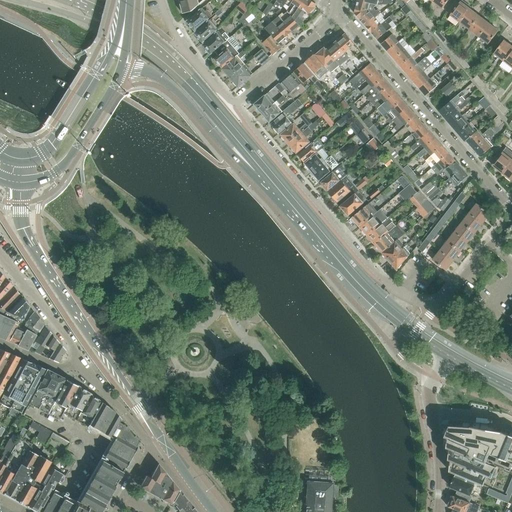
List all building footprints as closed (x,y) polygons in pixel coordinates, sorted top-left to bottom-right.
[(173,0),(174,1),(177,11),(180,14),(183,14),(192,11),(205,0),(173,0)] [(277,0),(273,6),(277,9),(280,4),(282,0),(277,0)] [(291,16),(292,17),(304,0),(293,0),(292,3),(295,5),(289,13),(291,16)] [(310,0),(304,0),(292,17),(295,21),(302,10),(309,14),(316,8),(316,4),(310,0)] [(368,10),(369,11),(376,5),(375,5),(370,3),(357,0),(354,13),(358,18),(368,10)] [(419,8),(412,0),(410,0),(407,3),(415,12),(419,8)] [(433,0),(433,1),(442,9),(448,0),(433,0)] [(450,15),(460,22),(470,9),(466,6),(468,4),(462,0),(461,2),(460,2),(450,15)] [(248,9),(241,2),(237,7),(244,14),(248,9)] [(277,9),(273,6),(268,11),(275,19),(272,22),(277,28),(285,37),(292,31),(279,16),(276,13),(275,11),(277,9)] [(427,17),(419,8),(415,12),(423,21),(427,17)] [(369,11),(359,19),(365,26),(381,13),(378,9),(372,14),(369,11)] [(460,22),(469,29),(479,16),(470,9),(460,22)] [(190,27),(192,30),(194,30),(195,31),(209,19),(201,10),(187,21),(190,25),(190,27)] [(276,13),(279,16),(292,31),(299,25),(295,21),(292,17),(291,16),(287,19),(282,13),(279,10),(276,13)] [(365,26),(371,33),(385,21),(385,20),(382,17),(384,16),(381,13),(365,26)] [(469,29),(479,37),(489,24),(479,16),(469,29)] [(385,21),(371,33),(377,40),(392,27),(389,23),(392,20),(389,17),(385,20),(385,21)] [(427,17),(423,21),(431,30),(435,26),(427,17)] [(198,39),(201,41),(202,41),(203,42),(217,30),(209,21),(195,33),(198,37),(198,39)] [(265,28),(271,35),(278,43),(285,37),(277,28),(272,22),(265,28)] [(489,24),(479,37),(488,44),(498,31),(489,24)] [(434,34),(442,43),(447,40),(439,30),(434,34)] [(211,54),(215,51),(227,40),(228,39),(223,34),(220,37),(217,33),(203,45),(206,48),(206,50),(209,53),(210,53),(211,54)] [(340,38),(335,42),(345,53),(354,64),(357,61),(348,50),(355,44),(345,34),(344,35),(342,35),(340,37),(340,38)] [(381,44),(387,51),(399,42),(392,34),(381,44)] [(278,43),(271,35),(262,43),(273,55),(277,52),(278,52),(281,50),(281,48),(282,47),(278,43)] [(394,59),(405,49),(409,46),(403,39),(399,42),(387,51),(394,59)] [(222,67),(223,68),(235,57),(231,52),(235,49),(227,40),(215,51),(219,55),(215,59),(218,63),(218,65),(220,67),(222,67)] [(454,49),(447,40),(442,43),(450,52),(454,49)] [(511,49),(511,46),(504,40),(494,53),(503,61),(511,49)] [(324,48),(335,61),(345,53),(335,42),(334,43),(333,43),(330,45),(330,46),(326,50),(324,48)] [(316,53),(315,54),(327,68),(335,61),(324,48),(322,50),(321,49),(320,50),(318,50),(316,52),(316,53)] [(411,56),(405,49),(394,59),(400,66),(411,56)] [(462,58),(454,49),(450,52),(458,61),(462,58)] [(511,49),(503,61),(511,67),(511,49)] [(263,50),(255,56),(263,65),(270,59),(263,50)] [(226,73),(228,76),(230,76),(230,77),(243,66),(246,64),(241,59),(246,54),(243,51),(235,57),(223,68),(226,71),(226,73)] [(327,68),(315,54),(311,58),(309,58),(307,60),(306,61),(305,63),(315,74),(321,68),(326,74),(329,71),(327,68)] [(354,64),(359,69),(369,61),(364,55),(357,61),(354,64)] [(418,64),(411,57),(400,66),(406,74),(418,64)] [(470,67),(462,58),(458,61),(466,71),(470,67)] [(359,73),(366,80),(377,70),(371,63),(359,73)] [(243,66),(230,77),(234,81),(234,83),(236,85),(238,85),(238,86),(253,73),(246,64),(243,66)] [(297,67),(295,69),(295,71),(294,72),(303,84),(309,78),(314,84),(318,80),(303,64),(299,67),(297,67)] [(418,64),(406,74),(413,81),(424,71),(418,64)] [(383,78),(377,70),(366,80),(372,88),(383,78)] [(413,81),(419,88),(430,79),(424,71),(413,81)] [(281,83),(290,93),(301,84),(292,73),(287,78),(285,78),(283,80),(282,82),(281,83)] [(481,88),(485,85),(477,75),(473,79),(481,88)] [(390,85),(383,78),(372,88),(375,91),(367,98),(370,102),(371,102),(390,85)] [(430,79),(419,88),(426,96),(437,86),(430,79)] [(267,94),(254,104),(257,108),(257,110),(260,113),(262,113),(274,103),(270,97),(278,91),(283,96),(287,92),(284,88),(279,83),(274,87),(267,94)] [(450,83),(442,90),(446,96),(455,88),(450,83)] [(396,92),(390,85),(371,102),(377,109),(385,102),(396,92)] [(493,94),(485,85),(481,88),(489,97),(493,94)] [(439,111),(444,117),(455,108),(457,106),(454,103),(460,98),(464,94),(462,91),(439,111)] [(396,93),(385,102),(377,109),(383,116),(384,115),(402,100),(396,93)] [(501,103),(493,94),(489,97),(496,106),(501,103)] [(274,103),(262,113),(265,117),(265,119),(267,121),(269,122),(270,122),(282,112),(278,107),(286,100),(283,96),(274,103)] [(409,107),(402,100),(384,115),(388,120),(387,120),(390,124),(393,121),(409,107)] [(509,112),(501,103),(496,106),(504,116),(509,112)] [(277,132),(278,132),(279,134),(292,123),(287,117),(288,117),(286,115),(292,109),(289,106),(283,111),(284,113),(272,124),(274,127),(275,128),(275,130),(277,132)] [(416,116),(415,115),(409,107),(393,121),(397,125),(394,128),(396,131),(404,125),(416,116)] [(444,117),(451,125),(462,116),(455,108),(444,117)] [(405,126),(412,134),(423,124),(416,116),(405,126)] [(451,125),(458,133),(469,124),(462,116),(451,125)] [(286,140),(289,144),(308,127),(305,123),(299,129),(294,123),(281,135),(282,136),(282,137),(284,140),(286,140)] [(412,134),(418,141),(429,131),(423,124),(412,134)] [(465,141),(466,140),(476,132),(469,124),(458,133),(465,141)] [(380,132),(374,125),(369,129),(375,136),(380,132)] [(308,127),(289,144),(292,147),(292,149),(294,152),(296,152),(297,153),(310,142),(305,136),(311,130),(308,127)] [(470,145),(473,149),(486,138),(485,137),(479,129),(476,132),(466,140),(466,141),(466,143),(468,145),(470,145)] [(418,141),(424,148),(436,139),(429,131),(418,141)] [(486,138),(473,149),(475,152),(475,154),(477,156),(479,156),(480,157),(493,146),(489,141),(492,138),(491,137),(495,133),(493,131),(485,137),(486,138)] [(304,162),(305,163),(318,152),(324,147),(317,138),(298,155),(301,158),(301,160),(303,162),(304,162)] [(424,148),(431,156),(442,146),(436,139),(424,148)] [(431,156),(437,163),(448,153),(442,146),(431,156)] [(309,168),(312,172),(325,161),(318,152),(305,163),(305,164),(305,166),(307,168),(309,168)] [(492,165),(502,173),(511,159),(502,152),(492,165)] [(437,163),(443,171),(454,161),(455,161),(448,153),(437,163)] [(325,161),(312,172),(315,175),(315,177),(317,180),(319,180),(319,181),(339,164),(332,156),(325,161)] [(511,159),(502,173),(511,180),(511,179),(511,159)] [(443,171),(450,179),(461,169),(459,166),(458,165),(456,163),(455,162),(454,161),(443,171)] [(463,171),(461,169),(450,179),(439,188),(442,192),(453,183),(456,186),(468,176),(467,175),(467,174),(465,172),(463,171)] [(328,191),(340,180),(333,172),(321,182),(323,185),(323,187),(326,190),(327,190),(328,191)] [(338,202),(351,191),(352,190),(351,188),(354,186),(345,176),(341,180),(340,180),(328,191),(333,197),(333,198),(335,200),(336,200),(338,202)] [(366,176),(351,188),(355,193),(359,190),(370,181),(366,176)] [(346,211),(349,215),(367,199),(359,190),(355,193),(341,205),(342,206),(342,208),(344,210),(346,211)] [(462,192),(455,202),(460,206),(467,196),(462,192)] [(455,202),(448,211),(452,215),(460,206),(455,202)] [(369,203),(352,218),(353,218),(352,220),(354,223),(356,223),(359,226),(377,211),(369,203)] [(470,213),(483,223),(490,214),(477,204),(470,213)] [(387,217),(380,209),(375,214),(374,214),(360,226),(363,230),(363,232),(365,234),(367,235),(382,222),(387,217)] [(448,211),(440,221),(445,224),(452,215),(448,211)] [(483,223),(470,213),(462,223),(475,233),(483,223)] [(440,221),(433,230),(438,233),(445,224),(440,221)] [(371,240),(374,244),(389,231),(382,222),(367,235),(367,236),(367,238),(369,240),(371,240)] [(462,223),(455,232),(468,242),(475,233),(462,223)] [(433,230),(426,239),(430,243),(438,233),(433,230)] [(381,252),(382,252),(395,241),(397,240),(389,231),(374,244),(378,247),(377,249),(379,252),(381,252)] [(455,232),(448,241),(461,251),(468,242),(455,232)] [(426,239),(418,249),(423,253),(430,243),(426,239)] [(387,258),(389,261),(397,254),(396,254),(402,249),(395,241),(382,252),(383,254),(383,256),(385,257),(387,258)] [(453,261),(461,251),(448,241),(440,251),(453,261)] [(389,261),(393,265),(393,267),(395,269),(397,269),(397,270),(408,255),(402,249),(396,254),(397,254),(389,261)] [(446,270),(453,261),(440,251),(433,260),(446,270)] [(6,278),(0,285),(0,298),(12,285),(6,278)] [(0,307),(6,311),(21,296),(12,285),(0,298),(0,307)] [(21,296),(6,311),(22,319),(28,307),(29,306),(21,296)] [(26,323),(38,332),(43,324),(34,313),(26,323)] [(0,323),(0,337),(9,341),(16,329),(19,323),(3,316),(0,323)] [(52,335),(45,326),(35,342),(40,344),(35,352),(40,355),(46,346),(52,335)] [(9,341),(18,345),(25,333),(16,329),(9,341)] [(25,333),(18,345),(28,350),(36,335),(27,329),(25,333)] [(58,342),(52,335),(46,346),(50,348),(48,350),(52,352),(58,342)] [(58,342),(52,352),(48,359),(58,363),(66,350),(58,342)] [(0,372),(10,353),(0,349),(0,372)] [(0,394),(20,358),(10,353),(0,372),(0,394)] [(22,359),(1,398),(22,409),(45,369),(22,359)] [(66,379),(47,370),(29,404),(47,414),(66,379)] [(66,379),(47,414),(59,421),(61,417),(78,386),(66,379)] [(78,386),(61,417),(74,424),(91,394),(78,386)] [(91,394),(74,424),(86,430),(89,425),(101,402),(91,394)] [(114,439),(110,446),(131,457),(140,442),(115,412),(110,408),(101,402),(89,425),(98,430),(114,439)] [(450,425),(445,436),(448,438),(447,448),(450,448),(449,454),(448,460),(451,460),(449,471),(456,474),(455,474),(475,482),(483,485),(487,487),(485,493),(485,494),(486,495),(497,499),(501,501),(507,503),(507,502),(508,500),(509,501),(511,493),(511,434),(502,431),(501,431),(501,432),(495,430),(471,425),(470,426),(450,425)] [(131,457),(110,446),(107,451),(128,463),(131,457)] [(54,461),(28,448),(15,473),(4,493),(28,507),(50,466),(54,461)] [(100,511),(128,463),(107,451),(105,456),(109,459),(107,462),(103,460),(78,505),(54,492),(42,511),(100,511)] [(66,475),(50,466),(28,507),(38,511),(39,511),(54,488),(58,480),(61,483),(66,475)] [(172,502),(173,503),(180,490),(180,489),(162,467),(155,468),(150,478),(146,475),(141,483),(143,489),(171,504),(172,502)] [(15,473),(5,468),(0,476),(0,491),(4,493),(15,473)] [(305,508),(304,511),(330,511),(331,499),(332,499),(332,497),(335,497),(336,498),(337,498),(338,485),(337,485),(332,485),(332,484),(333,484),(333,483),(332,483),(332,471),(309,469),(308,481),(307,481),(307,482),(306,496),(306,497),(305,507),(305,508)] [(476,482),(455,474),(454,477),(450,487),(452,488),(457,490),(461,492),(459,498),(470,503),(473,496),(470,495),(476,482)] [(197,511),(180,490),(173,503),(180,511),(197,511)] [(455,497),(453,496),(451,501),(449,502),(448,504),(449,506),(448,507),(453,509),(459,511),(477,511),(480,507),(470,503),(459,498),(455,497)]
